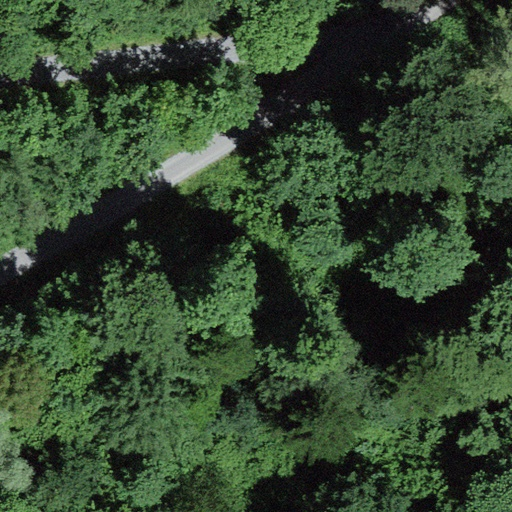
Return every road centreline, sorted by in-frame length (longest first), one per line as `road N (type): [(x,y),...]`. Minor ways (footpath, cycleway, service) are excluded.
road 1 (track): [(449,0),(0,268)]
road 2 (track): [(394,33),(0,70)]
